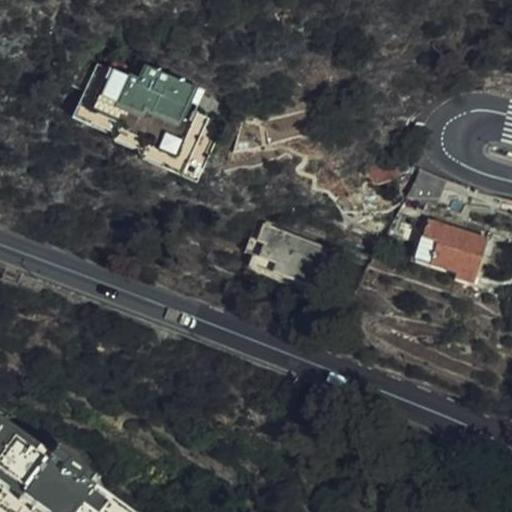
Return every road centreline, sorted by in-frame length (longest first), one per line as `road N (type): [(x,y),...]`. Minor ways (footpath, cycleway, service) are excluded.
road 1 (secondary): [(0,244),(382,389),(511,455)]
road 2 (tertiary): [(511,181),(460,163),(441,137),(443,121),(466,103),(511,110)]
